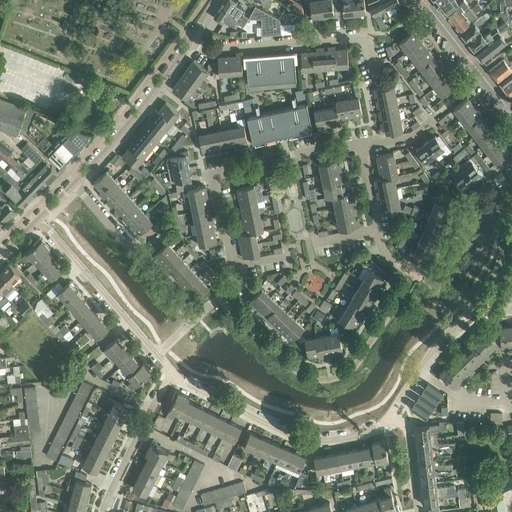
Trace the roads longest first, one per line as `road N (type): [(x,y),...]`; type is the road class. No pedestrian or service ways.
road 1 (residential): [(360,145),(216,175),(235,280),(192,320)]
road 2 (residential): [(170,373),(300,436),(341,437),(390,417)]
road 3 (residential): [(476,307),(382,249),(360,145)]
road 4 (residential): [(189,39),(213,49),(374,34)]
road 5 (unclassified): [(73,184),(189,39)]
road 6 (residential): [(192,320),(73,184)]
road 7 (residential): [(37,220),(154,355)]
road 8 (residential): [(101,511),(170,373)]
road 9 (residential): [(422,0),(511,115)]
road 10 (residential): [(390,417),(442,337),(476,307)]
